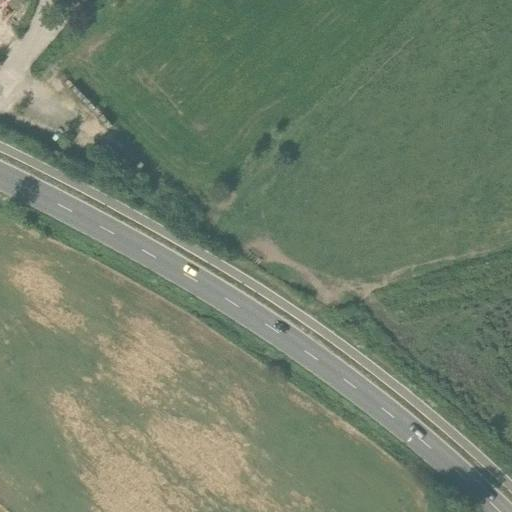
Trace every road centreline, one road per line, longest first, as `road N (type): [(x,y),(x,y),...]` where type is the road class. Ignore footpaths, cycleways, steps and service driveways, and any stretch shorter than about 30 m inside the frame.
road 1 (secondary): [(0,179),(262,324),(417,438),(495,511)]
road 2 (track): [(149,183),(0,102)]
